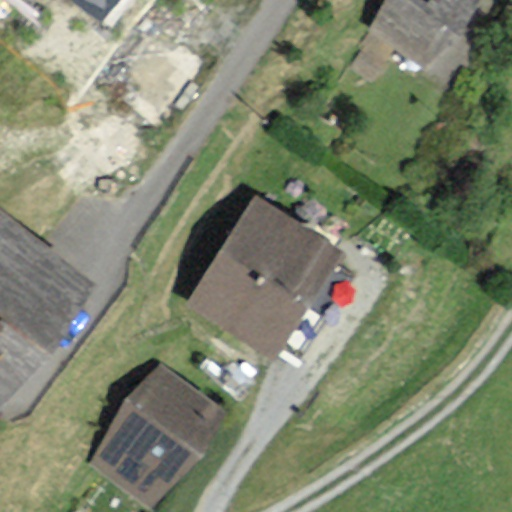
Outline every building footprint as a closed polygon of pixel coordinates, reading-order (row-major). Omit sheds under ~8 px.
[(88,0),(105,12),(113,0),(88,0)] [(466,0),(396,0),(377,26),(421,60),(466,0)] [(331,250),(259,204),(198,298),(270,344),(331,250)] [(0,392),(86,284),(0,216),(0,392)] [(217,410),(159,369),(94,459),(152,500),(217,410)]
